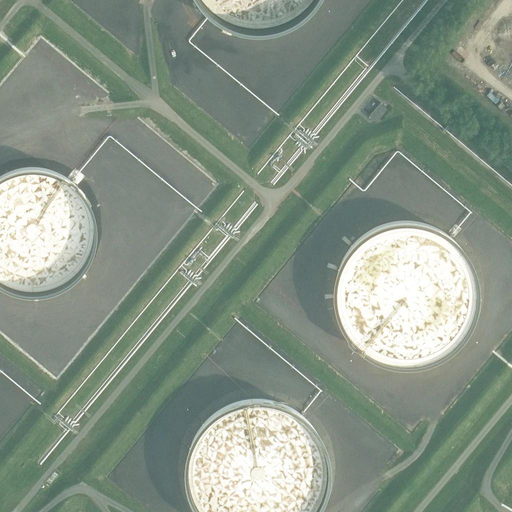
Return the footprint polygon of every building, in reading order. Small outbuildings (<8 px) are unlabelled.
[(195,0),(214,20),(251,34),(289,27),(319,2),(319,0),(195,0)] [(380,102),(369,115),(376,122),(388,108),(380,102)] [(0,170),(0,278),(3,281),(32,288),(60,282),(81,266),(95,239),(95,210),(82,185),(59,167),(31,161),(0,170)] [(331,287),(341,326),(363,350),(399,363),(438,356),(468,331),(481,299),(475,258),(456,232),(427,216),(390,215),(361,228),(340,252),(331,287)] [(179,465),(189,504),(196,511),(313,511),(316,509),(329,477),(324,436),(304,410),(275,394),(238,393),(210,406),(189,430),(179,465)]
